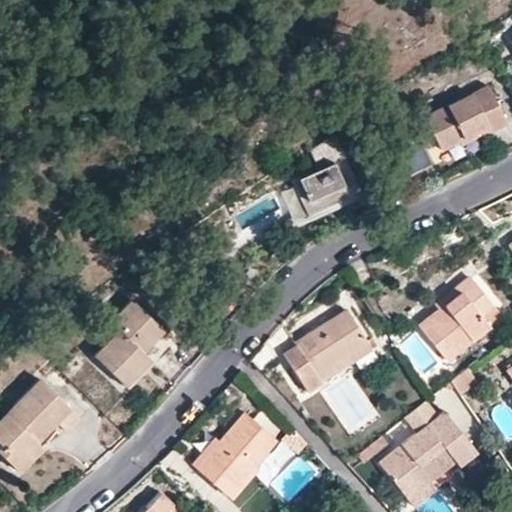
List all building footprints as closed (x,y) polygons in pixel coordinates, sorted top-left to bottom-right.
[(434,143),(460,131),(474,123),(481,136),(506,123),(487,87),(422,120),(434,143)] [(474,123),(460,131),(466,143),(481,136),(474,123)] [(293,172),(308,207),(356,187),(331,128),(306,144),(314,163),(293,172)] [(493,302),(472,272),(455,284),(464,297),(446,309),(422,326),(446,359),(489,328),(478,313),(493,302)] [(464,297),(455,284),(437,297),(446,309),(464,297)] [(118,382),(170,333),(132,294),(108,317),(115,324),(88,350),(118,382)] [(304,389),(330,372),(324,364),(365,338),(346,309),(299,339),(291,326),(271,339),(304,389)] [(324,364),(330,372),(370,346),(365,338),(324,364)] [(477,382),(466,366),(450,379),(460,394),(477,382)] [(77,412),(33,371),(0,406),(0,454),(12,465),(57,417),(65,425),(77,412)] [(422,399),(401,416),(408,424),(429,406),(422,399)] [(194,468),(222,495),(276,440),(243,409),(217,436),(221,440),(194,468)] [(441,409),(377,459),(405,495),(450,460),(453,463),(472,449),(441,409)] [(184,458),(194,468),(221,440),(217,436),(210,430),(184,458)] [(379,435),(364,447),(370,454),(385,441),(379,435)] [(169,511),(164,506),(166,504),(153,490),(132,510),(133,511),(169,511)]
